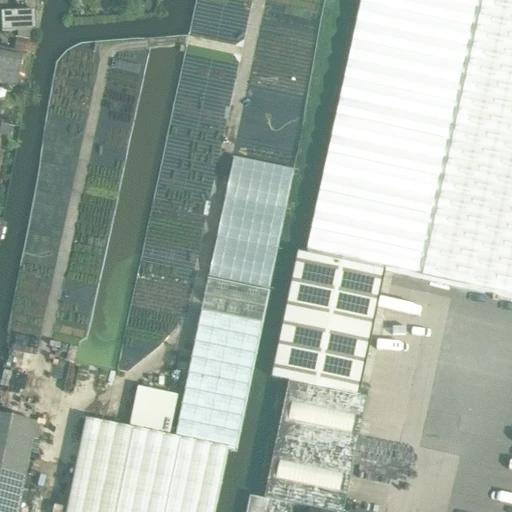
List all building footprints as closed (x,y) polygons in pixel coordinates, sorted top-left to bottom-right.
[(511,0),(362,0),(306,254),(511,298),(511,0)] [(2,33),(35,31),(34,11),(1,12),(2,33)] [(13,51),(24,53),(27,42),(15,39),(13,51)] [(0,50),(0,84),(3,85),(2,87),(2,88),(2,90),(3,91),(4,92),(5,93),(7,94),(8,94),(9,93),(11,93),(12,92),(13,90),(13,89),(13,88),(15,88),(22,55),(0,50)] [(0,126),(0,136),(8,138),(11,127),(0,125),(0,126)] [(288,382),(263,500),(249,497),(245,511),(291,511),(293,505),(324,511),(342,511),(366,398),(358,396),(384,271),(297,254),(271,378),(288,382)] [(268,293),(208,281),(175,440),(227,451),(235,453),(268,293)] [(138,389),(129,428),(168,437),(177,397),(138,389)] [(0,511),(16,511),(36,424),(0,416),(0,511)] [(167,439),(85,422),(66,511),(214,511),(227,451),(175,440),(167,439)]
